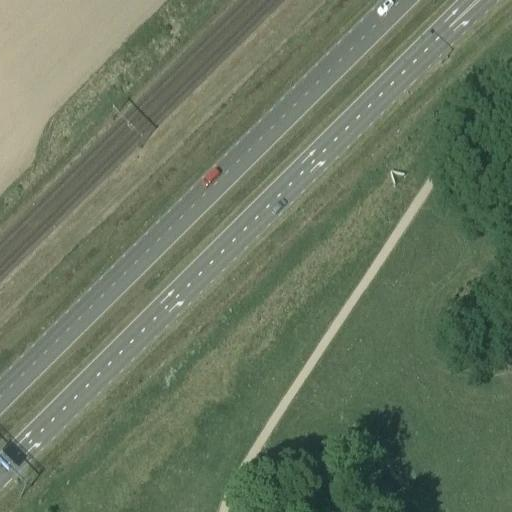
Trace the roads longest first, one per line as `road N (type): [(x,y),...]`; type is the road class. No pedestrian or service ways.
road 1 (primary): [(0,471),(449,27)]
road 2 (primary): [(401,0),(0,393)]
